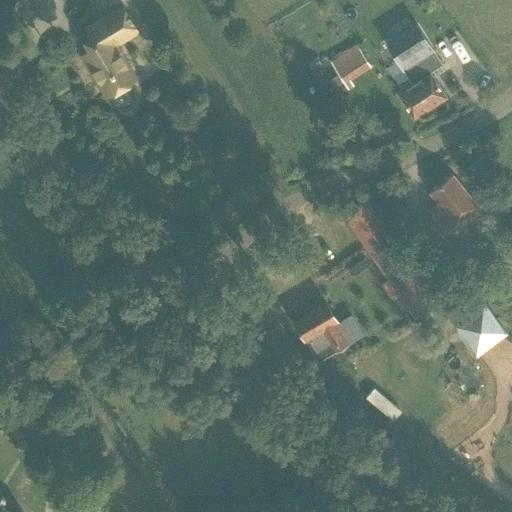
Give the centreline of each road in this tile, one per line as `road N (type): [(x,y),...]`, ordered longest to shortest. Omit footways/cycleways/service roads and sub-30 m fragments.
road 1 (unclassified): [(183,305),(270,222),(511,99)]
road 2 (unclassified): [(455,511),(183,305)]
road 3 (unclassified): [(183,305),(119,250),(0,87)]
